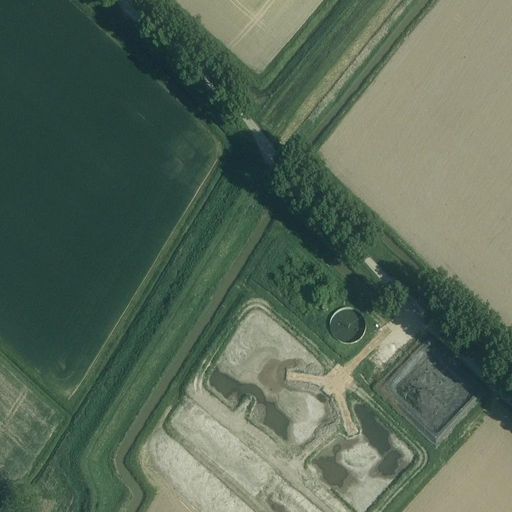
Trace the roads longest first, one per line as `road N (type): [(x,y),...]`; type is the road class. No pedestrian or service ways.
road 1 (unclassified): [(511,404),(417,317),(270,157),(238,111),(119,0)]
road 2 (track): [(410,0),(270,157)]
